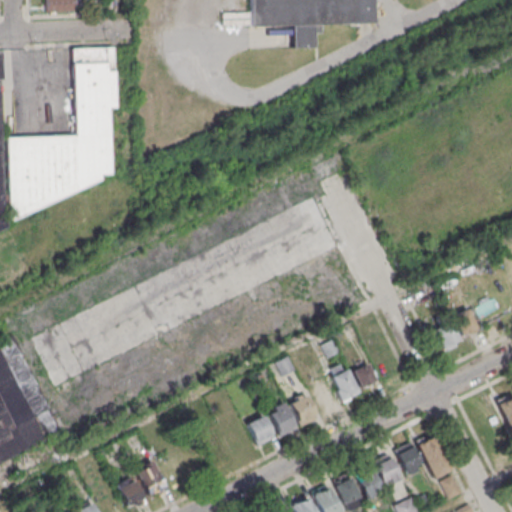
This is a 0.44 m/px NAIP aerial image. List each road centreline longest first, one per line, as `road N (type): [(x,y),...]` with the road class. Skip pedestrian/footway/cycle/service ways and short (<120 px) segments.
road 1 (residential): [(491,511),(327,179)]
road 2 (residential): [(511,358),(208,511)]
